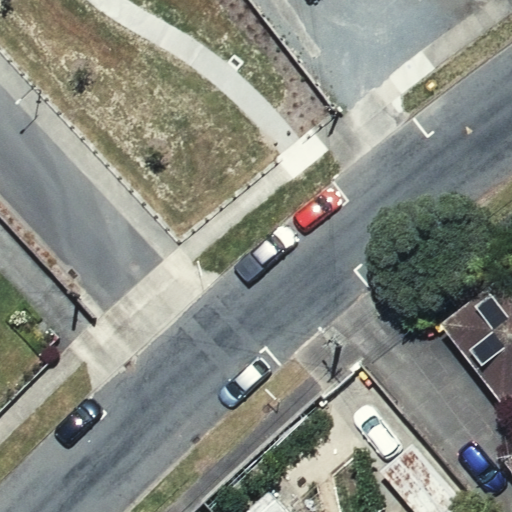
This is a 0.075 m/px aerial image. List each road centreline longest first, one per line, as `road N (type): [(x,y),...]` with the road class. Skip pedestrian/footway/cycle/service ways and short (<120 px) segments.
road 1 (residential): [(203,363),(348,240),(511,129)]
road 2 (residential): [(0,150),(203,363)]
road 3 (residential): [(54,511),(154,403),(203,363)]
